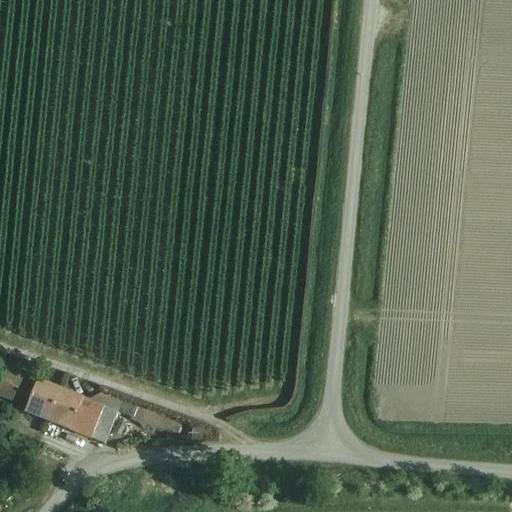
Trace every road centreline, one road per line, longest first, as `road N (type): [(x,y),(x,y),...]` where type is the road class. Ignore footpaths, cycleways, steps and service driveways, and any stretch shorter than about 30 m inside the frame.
road 1 (unclassified): [(328,456),(369,0)]
road 2 (unclassified): [(43,511),(83,470),(145,453),(328,456)]
road 3 (unclassified): [(511,467),(328,456)]
